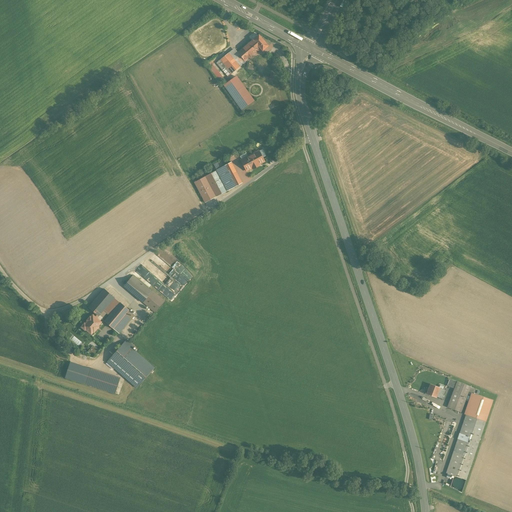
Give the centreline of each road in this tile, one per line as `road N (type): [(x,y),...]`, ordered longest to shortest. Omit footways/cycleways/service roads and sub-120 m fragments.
road 1 (primary): [(310,135),(397,389),(424,511)]
road 2 (unclassified): [(0,267),(39,308),(66,307),(310,135)]
road 3 (primary): [(511,152),(311,48)]
